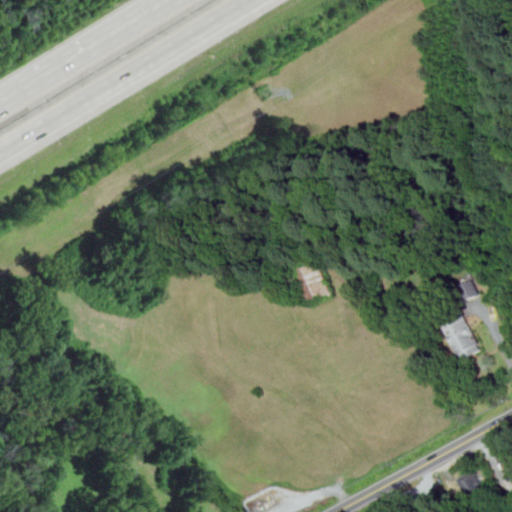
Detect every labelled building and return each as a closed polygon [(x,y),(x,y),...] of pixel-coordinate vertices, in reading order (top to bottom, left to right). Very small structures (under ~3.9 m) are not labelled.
[(317,304),(338,295),(322,258),(300,268),(317,304)] [(470,299),(483,293),(477,279),(464,284),(470,299)] [(445,325),(465,359),(486,347),(466,313),(445,325)] [(491,492),(478,468),(460,477),(474,502),(491,492)] [(428,511),(450,511),(440,490),(422,499),(428,511)]
